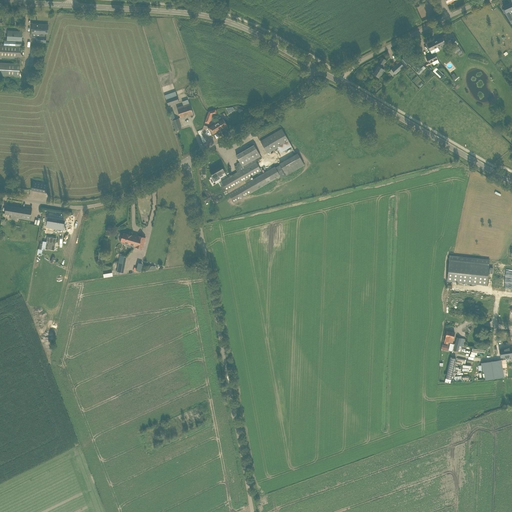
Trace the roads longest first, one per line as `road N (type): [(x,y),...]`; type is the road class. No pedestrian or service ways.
road 1 (unclassified): [(251,511),(187,159)]
road 2 (tertiary): [(73,6),(225,20),(316,68)]
road 3 (tertiary): [(511,182),(338,81)]
road 4 (unclassified): [(0,196),(97,206),(187,159)]
road 5 (unclassified): [(338,81),(363,59),(481,0)]
road 6 (unclassified): [(187,159),(294,97),(316,68)]
